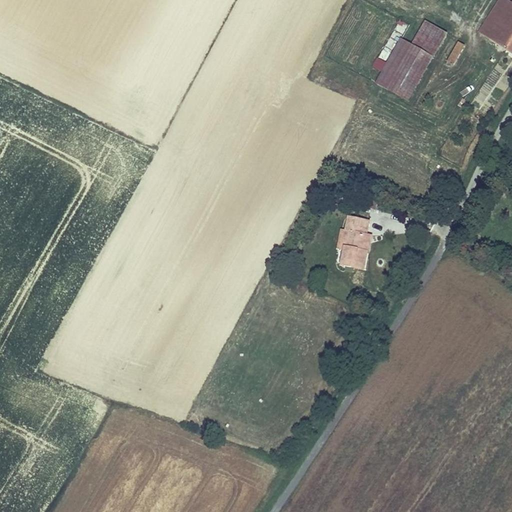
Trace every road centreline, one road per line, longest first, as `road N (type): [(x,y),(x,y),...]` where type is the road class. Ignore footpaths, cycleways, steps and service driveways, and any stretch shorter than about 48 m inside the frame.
road 1 (track): [(269,511),(448,240)]
road 2 (unclassified): [(511,112),(448,240)]
